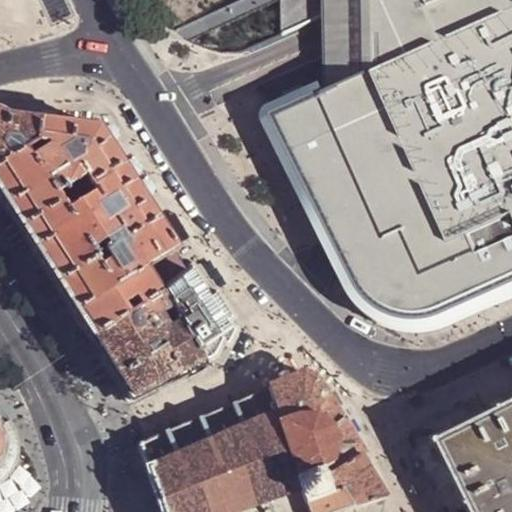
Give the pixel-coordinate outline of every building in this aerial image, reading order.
[(239,0),(175,28),(190,39),(277,0),(239,0)] [(511,0),(310,0),(312,20),(336,10),(336,34),(338,92),(288,117),(341,224),(349,239),(357,253),(367,273),(377,283),(385,290),(393,295),(405,300),(424,301),(436,299),(447,296),(511,266),(511,0)] [(0,168),(24,153),(36,145),(39,122),(24,120),(9,118),(0,114),(0,168)] [(0,199),(3,204),(21,232),(61,206),(56,198),(83,181),(88,189),(122,167),(110,147),(99,130),(39,122),(36,145),(45,147),(46,149),(29,160),(24,153),(0,168),(0,199)] [(90,253),(117,236),(123,245),(158,223),(137,191),(122,167),(88,189),(93,197),(66,214),(61,206),(21,232),(36,255),(56,287),(96,261),(90,253)] [(88,189),(61,206),(66,214),(93,197),(88,189)] [(74,316),(91,342),(126,318),(120,308),(130,302),(136,310),(158,295),(159,294),(144,269),(176,253),(170,243),(158,223),(123,245),(96,261),(56,287),(74,316)] [(123,245),(117,236),(90,253),(96,261),(123,245)] [(189,273),(176,253),(144,269),(159,294),(189,273)] [(178,327),(203,366),(205,365),(212,361),(227,332),(217,316),(197,285),(189,273),(159,294),(158,295),(168,313),(178,327)] [(130,403),(203,366),(178,327),(167,334),(158,319),(168,313),(158,295),(136,310),(126,318),(91,342),(110,371),(130,403)] [(130,302),(120,308),(126,318),(136,310),(130,302)] [(315,400),(324,394),(320,388),(314,379),(303,374),(285,381),(267,389),(279,424),(298,417),(311,416),(314,399),(315,400)] [(175,458),(147,471),(157,500),(160,511),(310,511),(307,503),(326,496),(321,481),(322,480),(319,474),(329,468),(337,450),(353,449),(353,445),(352,444),(337,445),(331,430),(343,421),(340,417),(328,425),(316,418),(319,402),(315,400),(314,399),(311,416),(298,417),(279,424),(267,389),(167,433),(175,458)] [(328,425),(340,417),(328,400),(324,394),(315,400),(319,402),(316,418),(328,425)] [(444,442),(437,445),(441,452),(442,451),(469,505),(467,506),(470,511),(471,511),(473,511),(472,511),(511,511),(511,404),(499,411),(501,416),(484,424),(463,434),(444,444),(444,442)] [(353,445),(355,444),(345,426),(343,421),(331,430),(337,445),(352,444),(353,445)] [(143,462),(147,471),(175,458),(167,433),(150,440),(138,445),(143,462)] [(358,448),(355,444),(353,445),(353,449),(337,450),(329,468),(319,474),(322,480),(358,458),(362,455),(358,448)] [(359,507),(384,499),(370,476),(358,458),(322,480),(321,481),(326,496),(338,492),(350,510),(359,507)] [(344,511),(350,510),(338,492),(326,496),(307,503),(310,511),(344,511)]
